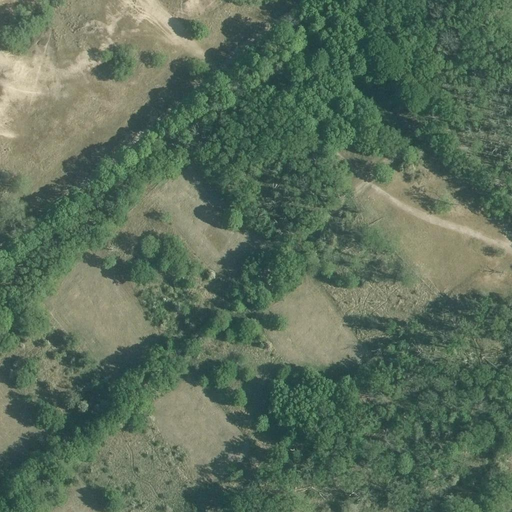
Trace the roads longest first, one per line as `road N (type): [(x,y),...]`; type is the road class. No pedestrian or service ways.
road 1 (track): [(2,511),(436,112)]
road 2 (unknown): [(318,0),(274,22),(0,255)]
road 3 (track): [(420,95),(324,0)]
